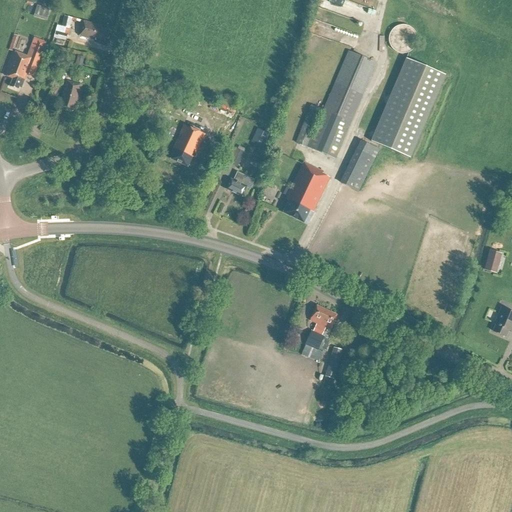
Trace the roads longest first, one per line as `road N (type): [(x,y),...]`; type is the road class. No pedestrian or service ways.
road 1 (secondary): [(6,233),(122,229),(217,245),(289,271),(511,387)]
road 2 (unclassified): [(0,176),(65,159),(92,137),(135,0)]
